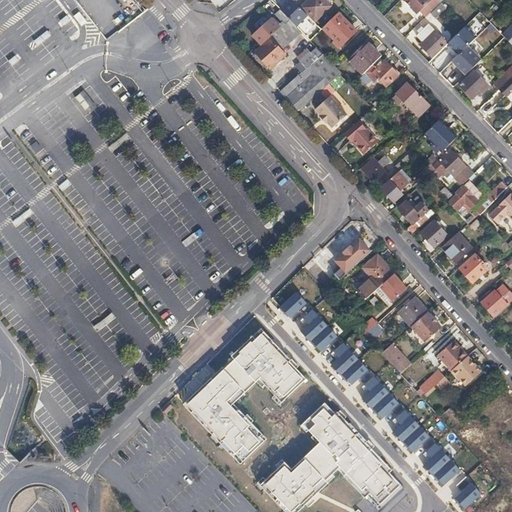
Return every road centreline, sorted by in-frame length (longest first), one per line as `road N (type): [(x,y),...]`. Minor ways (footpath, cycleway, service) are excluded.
road 1 (residential): [(433,511),(439,506),(251,298)]
road 2 (residential): [(337,192),(374,215),(511,368)]
road 3 (residential): [(353,0),(511,163)]
road 4 (unclassified): [(101,443),(251,298)]
road 5 (residential): [(212,51),(337,192)]
road 6 (unclassified): [(251,298),(331,216),(337,192)]
